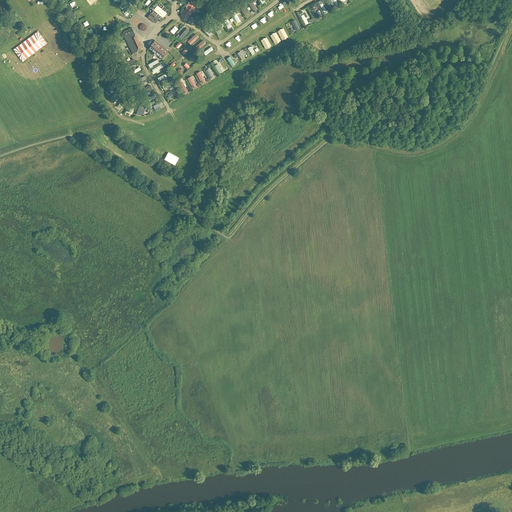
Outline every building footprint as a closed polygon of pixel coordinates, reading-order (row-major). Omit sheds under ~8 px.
[(185,6),(179,15),(181,16),(186,19),(189,21),(200,4),(198,3),(193,0),(192,0),(191,3),(188,1),(184,6),(185,6)] [(254,12),(258,10),(255,6),(257,5),(254,0),(250,0),(249,1),(254,12)] [(161,21),(169,11),(160,3),(158,5),(155,2),(150,9),(153,11),(151,13),(161,21)] [(242,3),(239,6),(246,15),(250,12),(242,3)] [(304,11),(301,13),(307,26),(310,24),(304,11)] [(238,23),(242,21),(236,12),(233,13),(238,23)] [(148,17),(156,24),(159,20),(151,13),(148,17)] [(207,27),(204,29),(210,36),(212,34),(207,27)] [(122,37),(117,39),(119,43),(127,39),(133,54),(138,52),(142,50),(136,36),(132,28),(123,32),(124,32),(121,34),(122,37)] [(190,45),(199,36),(196,34),(188,42),(190,45)] [(161,59),(168,51),(155,41),(148,49),(161,59)] [(204,52),(207,56),(214,50),(212,47),(204,52)] [(197,72),(201,82),(205,81),(201,71),(197,72)] [(192,85),(193,84),(194,87),(197,85),(192,76),(188,78),(192,85)] [(185,92),(188,90),(183,81),(179,83),(185,92)] [(139,86),(143,94),(152,89),(150,86),(144,89),(142,84),(139,86)] [(175,96),(174,95),(179,93),(177,90),(169,95),(171,99),(175,96)] [(157,111),(164,107),(161,102),(154,106),(157,111)] [(140,103),(136,114),(139,115),(140,114),(143,115),(146,105),(140,103)]
